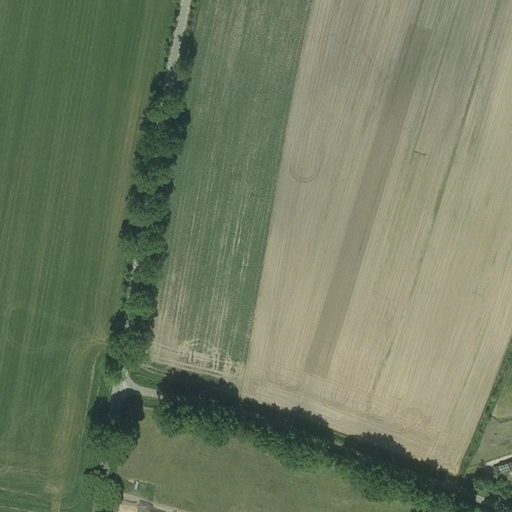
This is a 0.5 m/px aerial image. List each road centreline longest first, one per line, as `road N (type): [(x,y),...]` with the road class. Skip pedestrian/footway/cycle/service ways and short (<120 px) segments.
road 1 (unclassified): [(511,510),(226,408),(117,386)]
road 2 (tertiary): [(117,386),(185,0)]
road 3 (tertiary): [(99,511),(117,386)]
